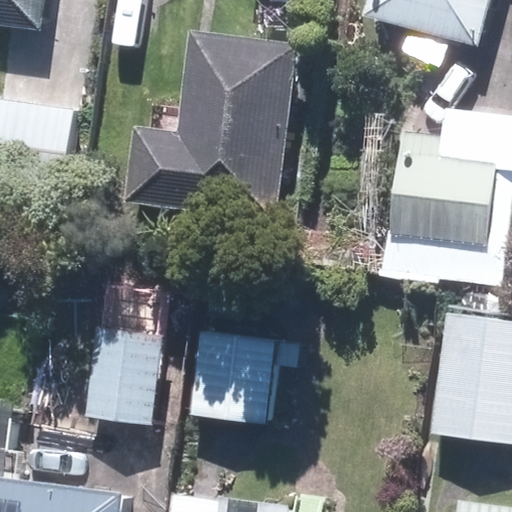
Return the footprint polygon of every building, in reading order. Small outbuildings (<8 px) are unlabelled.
[(0,0),(0,19),(54,27),(57,0),(0,0)] [(509,0),(385,0),(383,11),(499,41),(509,0)] [(316,40),(210,29),(199,128),(154,123),(145,198),(298,215),(316,40)] [(77,105),(0,93),(0,188),(77,199),(90,106),(77,105)] [(511,160),(419,148),(408,229),(502,242),(511,167),(511,160)] [(118,286),(106,411),(188,419),(200,293),(118,286)] [(511,324),(449,319),(437,443),(453,445),(511,450),(511,324)] [(298,339),(221,328),(209,412),(287,423),(298,339)] [(117,511),(120,496),(0,480),(0,511),(117,511)] [(511,511),(511,502),(482,498),(479,511),(511,511)]
